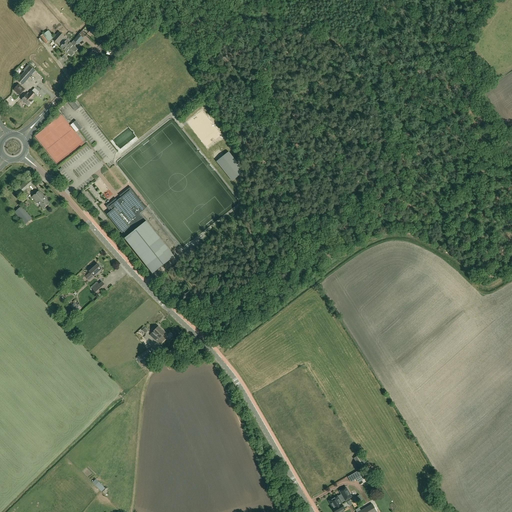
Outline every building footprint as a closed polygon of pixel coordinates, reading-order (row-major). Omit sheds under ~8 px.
[(52,39),(58,45),(65,37),(59,32),(52,39)] [(50,42),(44,34),(40,36),(46,44),(50,42)] [(82,38),(79,35),(78,34),(74,40),(78,44),(83,38),(82,38)] [(72,44),(71,43),(67,40),(61,47),(65,51),(72,44)] [(73,41),(71,43),(72,44),(65,51),(71,56),(78,49),(73,46),(76,43),(73,41)] [(22,85),(35,70),(30,66),(17,80),(22,85)] [(24,91),(19,85),(15,89),(21,94),(24,91)] [(22,100),(28,106),(33,100),(37,95),(32,91),(28,95),(27,94),(22,100)] [(79,107),(72,98),(67,101),(68,102),(71,106),(75,111),(77,109),(79,107)] [(229,152),(216,161),(232,181),(244,172),(229,152)] [(18,196),(33,183),(29,179),(14,192),(18,196)] [(38,203),(43,209),(50,203),(45,197),(40,190),(32,197),(37,203),(38,203)] [(127,237),(124,239),(152,274),(174,257),(170,252),(177,246),(146,207),(144,209),(129,191),(109,207),(111,211),(106,215),(121,234),(123,232),(127,237)] [(15,213),(25,225),(32,219),(22,207),(15,213)] [(94,276),(102,269),(98,264),(89,272),(90,272),(85,277),(88,280),(93,276),(94,276)] [(91,287),(98,295),(106,287),(102,282),(94,289),(91,287)] [(158,326),(150,335),(160,344),(165,339),(165,338),(165,339),(162,336),(165,332),(158,326)] [(137,357),(141,363),(152,355),(148,349),(137,357)] [(354,458),(359,467),(365,463),(360,454),(354,458)] [(361,477),(358,472),(353,475),(356,480),(361,477)] [(103,491),(106,487),(100,481),(97,485),(103,491)] [(342,494),(338,497),(338,496),(329,501),(332,505),(334,508),(333,508),(335,511),(340,511),(345,509),(341,502),(345,500),(346,500),(352,497),(346,487),(340,491),(342,494)] [(363,511),(364,511),(376,511),(383,509),(379,502),(363,511)]
